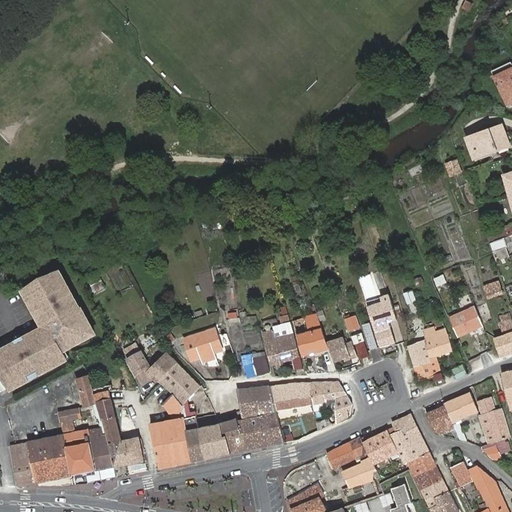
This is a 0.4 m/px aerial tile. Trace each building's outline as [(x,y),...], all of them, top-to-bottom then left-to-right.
[(495,78),(507,104),(511,102),(511,60),(511,61),(511,62),(511,68),(510,70),(510,72),(495,78)] [(511,68),(511,62),(511,61),(492,71),(495,78),(510,72),(510,70),(511,68)] [(506,133),(503,126),(468,137),(475,157),(498,150),(499,153),(511,148),(511,139),(510,132),(506,133)] [(457,160),(446,164),(451,176),(462,171),(457,160)] [(511,223),(486,233),(490,243),(504,237),(511,234),(511,223)] [(504,237),(490,243),(491,247),(496,261),(510,255),(504,237)] [(118,291),(134,283),(126,267),(110,275),(118,291)] [(445,271),(436,274),(439,282),(448,278),(445,271)] [(60,272),(24,291),(44,328),(0,351),(0,370),(10,390),(66,360),(61,352),(94,335),(80,308),(79,309),(60,272)] [(375,273),(360,275),(365,298),(379,295),(375,273)] [(92,283),(95,292),(106,289),(103,279),(92,283)] [(501,279),(485,284),(489,298),(506,293),(501,279)] [(416,300),(412,290),(405,293),(409,303),(416,300)] [(391,327),(401,324),(400,320),(391,294),(381,297),(383,303),(369,308),(381,347),(396,342),(391,327)] [(349,297),(340,299),(343,315),(352,314),(349,297)] [(478,306),(452,317),(457,330),(484,319),(478,306)] [(511,351),(511,313),(511,312),(505,314),(504,314),(506,321),(500,323),(505,335),(496,337),(502,355),(504,354),(511,351)] [(328,344),(318,313),(305,317),(309,330),(297,333),(303,353),(329,348),(328,344)] [(346,316),(351,331),(361,327),(357,316),(352,318),(350,314),(346,316)] [(230,325),(244,322),(243,316),(229,318),(230,325)] [(457,330),(459,334),(485,323),(484,319),(457,330)] [(363,326),(372,351),(379,348),(371,323),(363,326)] [(284,358),(292,356),(296,369),(303,367),(293,333),(277,335),(275,326),(267,328),(273,360),(277,359),(279,364),(285,363),(284,358)] [(429,359),(452,349),(445,334),(444,335),(441,329),(434,332),(432,327),(422,332),(429,359)] [(225,348),(219,328),(188,338),(195,359),(204,355),(206,361),(219,356),(217,351),(225,348)] [(415,365),(429,359),(422,332),(415,334),(416,344),(411,346),(415,365)] [(359,335),(352,337),(353,340),(354,343),(361,341),(359,335)] [(329,348),(347,342),(346,339),(328,344),(329,348)] [(129,354),(141,349),(139,342),(126,347),(129,354)] [(348,345),(347,342),(329,348),(334,363),(352,357),(348,345)] [(359,355),(354,343),(348,345),(352,357),(359,355)] [(251,374),(273,370),(269,350),(245,355),(251,374)] [(138,374),(151,367),(150,366),(142,351),(130,358),(138,374)] [(155,377),(157,379),(159,381),(176,362),(168,354),(152,370),(150,372),(151,373),(155,377)] [(430,362),(429,359),(415,365),(418,379),(441,369),(436,359),(430,362)] [(159,381),(160,382),(172,394),(190,375),(176,362),(159,381)] [(458,379),(468,374),(465,364),(453,369),(458,379)] [(152,370),(151,367),(138,374),(143,384),(155,377),(151,373),(150,372),(152,370)] [(511,371),(503,373),(511,409),(511,408),(511,371)] [(439,388),(447,384),(442,373),(434,376),(439,388)] [(84,406),(92,404),(98,403),(96,395),(91,376),(90,375),(77,379),(84,406)] [(183,405),(184,404),(190,397),(201,386),(190,375),(172,394),(173,395),(183,405)] [(273,385),(278,411),(313,404),(310,380),(273,385)] [(342,381),(310,380),(313,404),(337,400),(337,407),(352,404),(353,403),(342,381)] [(261,423),(266,447),(276,445),(267,417),(270,417),(270,412),(278,411),(273,385),(256,387),(258,399),(261,423)] [(242,402),(258,399),(256,387),(248,388),(241,389),(242,402)] [(96,395),(98,403),(110,444),(123,442),(109,391),(96,395)] [(456,427),(460,437),(461,439),(470,442),(460,420),(479,410),(472,391),(445,403),(446,405),(456,427)] [(152,425),(162,468),(195,461),(184,404),(183,405),(173,395),(164,404),(175,420),(152,425)] [(184,404),(195,461),(201,460),(207,459),(201,428),(199,415),(193,416),(193,412),(190,397),(184,404)] [(493,397),(480,401),(483,413),(480,414),(490,443),(496,441),(511,437),(502,408),(497,409),(493,397)] [(229,438),(232,454),(266,447),(261,423),(258,399),(242,402),(245,417),(238,418),(237,417),(223,423),(226,439),(229,438)] [(66,447),(72,475),(116,466),(110,444),(98,403),(92,404),(96,418),(98,418),(101,428),(85,431),(84,430),(63,434),(66,447)] [(352,404),(337,407),(339,421),(354,414),(353,403),(352,404)] [(450,430),(456,427),(446,405),(428,412),(436,430),(442,433),(450,430)] [(80,416),(78,407),(59,411),(58,412),(60,420),(80,416)] [(406,464),(408,463),(430,451),(412,413),(394,422),(397,427),(399,432),(405,429),(412,443),(399,450),(404,458),(406,464)] [(201,428),(207,459),(232,454),(229,438),(226,439),(223,423),(201,428)] [(390,431),(399,450),(412,443),(405,429),(399,432),(397,427),(390,431)] [(458,438),(460,437),(456,427),(450,430),(453,437),(458,438)] [(400,460),(404,458),(399,450),(390,431),(365,442),(370,453),(372,456),(373,458),(375,463),(396,452),(400,460)] [(31,453),(37,482),(72,475),(66,447),(63,434),(29,442),(31,453)] [(370,453),(365,442),(363,437),(349,443),(346,445),(328,454),(335,468),(365,453),(366,455),(370,453)] [(110,444),(116,466),(129,463),(143,460),(144,460),(141,440),(140,438),(123,442),(110,444)] [(503,457),(496,441),(490,443),(492,449),(484,450),(492,458),(503,457)] [(12,445),(15,459),(22,458),(21,454),(31,453),(29,442),(12,445)] [(430,451),(408,463),(415,477),(438,465),(431,451),(430,451)] [(15,459),(20,485),(37,482),(31,453),(21,454),(22,458),(15,459)] [(376,476),(378,474),(379,472),(375,463),(373,458),(364,462),(364,464),(345,472),(348,488),(373,481),(376,476)] [(510,511),(492,471),(478,459),(469,470),(474,479),(478,489),(480,489),(485,499),(486,499),(488,504),(490,507),(480,511),(510,511)] [(143,460),(129,463),(130,471),(145,468),(143,460)] [(462,485),(474,479),(469,470),(465,461),(453,466),(460,480),(462,485)] [(438,465),(415,477),(422,490),(444,479),(438,465)] [(342,507),(344,511),(385,511),(394,509),(424,498),(410,469),(380,484),(384,493),(380,495),(342,507)] [(380,484),(376,476),(373,481),(380,495),(384,493),(380,484)] [(450,490),(444,479),(422,490),(425,499),(427,501),(450,490)] [(319,486),(291,501),(292,503),(296,511),(327,511),(321,499),(325,497),(319,486)] [(460,511),(450,490),(427,501),(432,511),(460,511)] [(394,509),(395,511),(430,511),(424,498),(394,509)]
